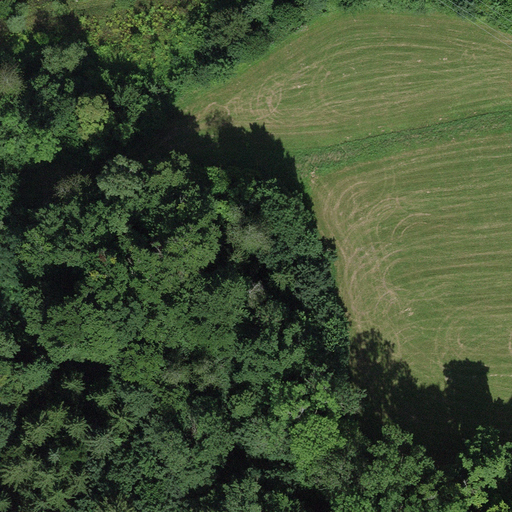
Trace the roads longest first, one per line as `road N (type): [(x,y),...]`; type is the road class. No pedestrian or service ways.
road 1 (track): [(389,375),(430,422),(511,469)]
road 2 (track): [(0,27),(119,0)]
